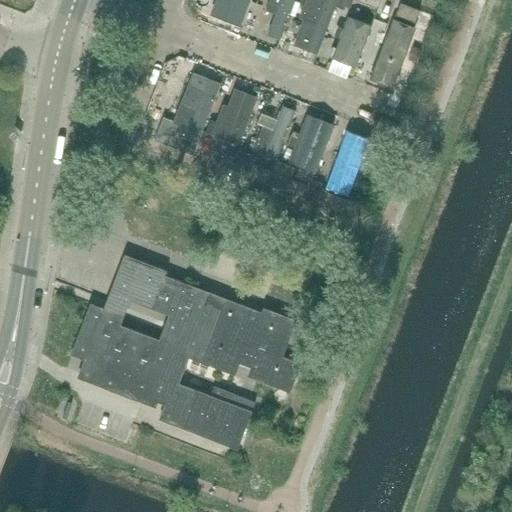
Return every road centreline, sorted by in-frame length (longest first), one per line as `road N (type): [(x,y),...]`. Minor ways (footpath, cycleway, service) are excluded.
road 1 (tertiary): [(18,313),(52,56)]
road 2 (residential): [(174,30),(377,108)]
